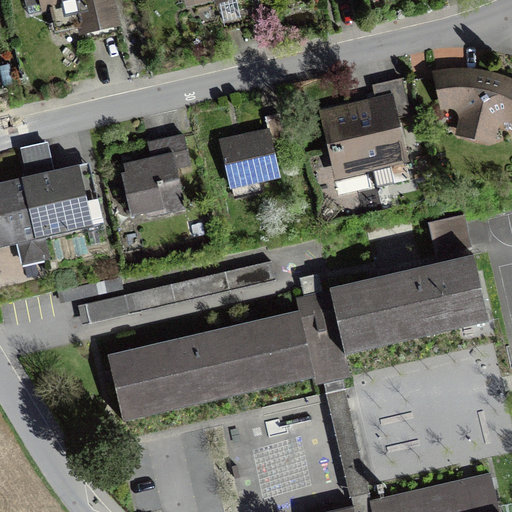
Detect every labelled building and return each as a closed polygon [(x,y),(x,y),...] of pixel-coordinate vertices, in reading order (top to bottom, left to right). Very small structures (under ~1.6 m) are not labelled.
[(119,0),(40,0),(45,17),(65,12),(68,22),(77,20),(82,43),(127,32),(119,0)] [(243,0),(186,0),(189,12),(217,6),(219,11),(245,6),(243,0)] [(463,73),(440,75),(445,107),(459,108),(464,112),(461,132),(491,139),(492,134),(487,132),(491,122),(502,114),(511,114),(511,85),(505,82),(490,77),(485,84),(476,82),(466,79),(463,73)] [(406,84),(375,91),(377,103),(322,116),(337,187),(411,171),(401,124),(414,121),(406,84)] [(271,137),(222,149),(233,196),(283,184),(271,137)] [(187,141),(148,149),(152,166),(126,171),(137,226),(188,216),(179,175),(193,172),(187,141)] [(29,184),(0,190),(0,251),(19,247),(24,270),(53,264),(48,243),(96,232),(82,172),(57,177),(50,148),(23,155),(29,184)] [(465,215),(429,222),(435,252),(471,245),(465,215)] [(480,261),(333,295),(346,350),(493,316),(480,261)] [(302,314),(318,383),(334,379),(351,376),(346,350),(333,295),(315,300),(299,303),(302,314)] [(121,316),(117,297),(85,305),(90,323),(121,316)] [(302,314),(111,359),(115,375),(127,427),(318,383),(302,314)] [(500,511),(493,479),(371,507),(372,511),(500,511)] [(368,493),(352,496),(355,511),(372,511),(371,507),(368,493)]
